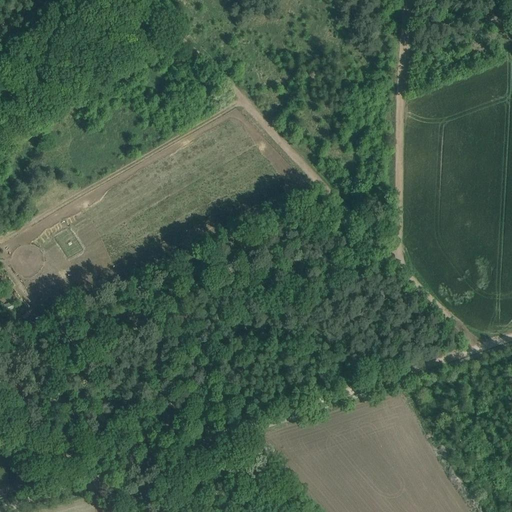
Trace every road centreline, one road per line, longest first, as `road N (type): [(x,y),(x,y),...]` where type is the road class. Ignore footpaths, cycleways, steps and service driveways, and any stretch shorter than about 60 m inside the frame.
road 1 (track): [(65,487),(475,350)]
road 2 (track): [(395,264),(143,0)]
road 3 (track): [(395,264),(409,0)]
